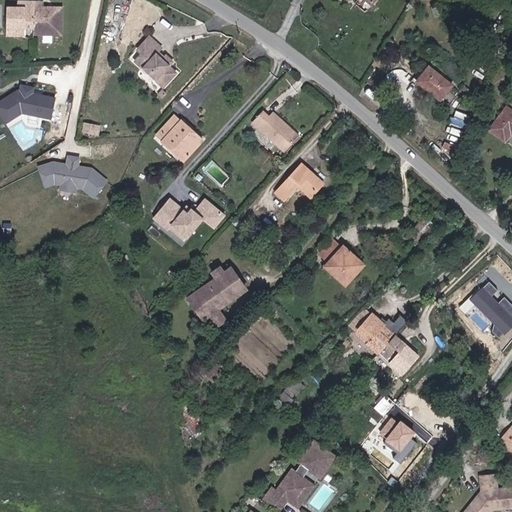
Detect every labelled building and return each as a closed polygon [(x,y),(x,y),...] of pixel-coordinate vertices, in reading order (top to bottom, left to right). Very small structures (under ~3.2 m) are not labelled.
[(31,40),(65,41),(65,9),(45,8),(45,3),(19,1),(19,7),(7,7),(7,32),(32,33),(31,40)] [(176,74),(184,64),(173,54),(170,58),(166,54),(169,51),(155,37),(139,54),(143,58),(134,66),(166,95),(181,79),(176,74)] [(439,56),(425,72),(437,82),(442,76),(455,88),(464,77),(439,56)] [(437,82),(450,93),(455,88),(442,76),(437,82)] [(33,89),(35,83),(24,80),(22,86),(33,89)] [(484,87),(478,82),(468,93),(475,99),(484,87)] [(54,117),(58,98),(21,90),(0,102),(0,109),(7,121),(24,111),(54,117)] [(286,116),(289,113),(278,103),(274,108),(267,101),(258,111),(289,140),(300,127),(286,116)] [(511,104),(500,119),(511,129),(511,104)] [(286,116),(300,127),(303,124),(289,113),(286,116)] [(190,126),(186,123),(182,119),(179,121),(173,115),(163,125),(171,132),(164,138),(172,145),(185,158),(203,140),(194,131),(191,133),(187,129),(190,126)] [(104,124),(88,120),(86,132),(101,136),(104,124)] [(58,179),(66,181),(65,186),(77,189),(78,184),(86,185),(97,194),(109,181),(95,168),(87,166),(85,168),(81,165),(82,159),(73,157),(72,163),(66,165),(66,161),(57,160),(43,164),(50,183),(58,179)] [(314,194),(326,181),(303,162),(277,191),(286,199),(303,183),(314,194)] [(170,198),(153,218),(183,244),(203,221),(214,230),(227,216),(205,198),(194,211),(191,208),(187,213),(170,198)] [(349,287),(368,265),(346,245),(326,268),(349,287)] [(190,303),(200,316),(204,322),(205,324),(212,318),(216,325),(225,319),(220,313),(249,291),(244,284),(233,271),(225,276),(222,270),(214,276),(218,282),(197,297),(190,303)] [(487,280),(469,299),(505,335),(511,328),(511,304),(504,296),(499,301),(492,295),(497,290),(487,280)] [(398,332),(385,321),(375,312),(358,330),(381,350),(402,370),(420,351),(398,332)] [(302,389),(293,380),(279,394),(288,403),(302,389)] [(375,408),(385,414),(392,402),(382,396),(375,408)] [(378,431),(389,441),(404,423),(394,414),(378,431)] [(385,446),(387,447),(406,425),(404,423),(389,441),(385,446)] [(406,425),(387,447),(398,457),(418,435),(406,425)] [(511,426),(498,443),(511,454),(511,426)] [(299,511),(302,511),(317,491),(313,489),(331,463),(327,461),(310,448),(295,470),(301,474),(298,478),(295,476),(280,498),(271,510),(273,511),(286,511),(291,506),(299,511)] [(496,476),(481,477),(482,496),(480,499),(476,500),(465,511),(490,511),(492,510),(511,508),(511,488),(497,490),(496,476)]
